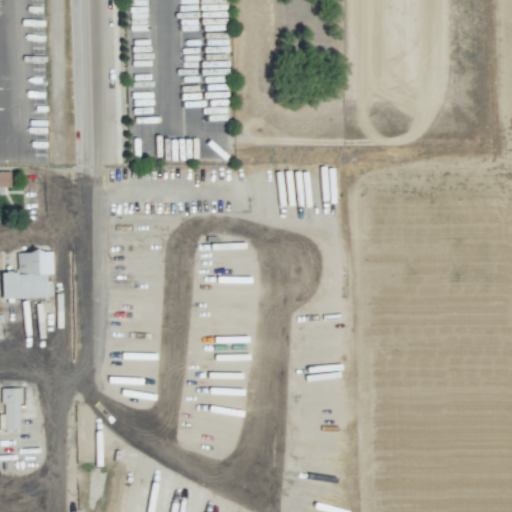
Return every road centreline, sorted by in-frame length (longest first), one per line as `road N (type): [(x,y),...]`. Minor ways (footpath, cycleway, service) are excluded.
road 1 (residential): [(85,157),(82,0)]
road 2 (residential): [(14,157),(12,0)]
